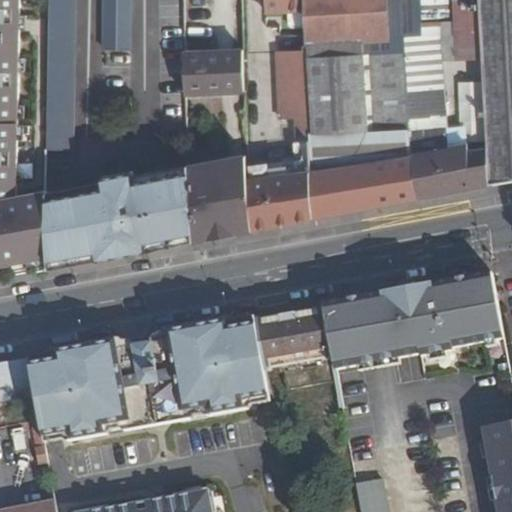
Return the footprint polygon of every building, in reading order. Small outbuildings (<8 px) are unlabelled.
[(16,180),(19,0),(0,0),(0,256),(44,248),(45,198),(45,187),(45,179),(45,175),(16,180)] [(75,0),(48,0),(46,103),(46,134),(74,134),(75,0)] [(107,0),(108,20),(127,20),(127,0),(107,0)] [(158,0),(159,27),(185,26),(184,0),(158,0)] [(388,20),(386,0),(302,0),(303,23),(359,21),(388,20)] [(511,161),(511,0),(476,0),(481,115),(482,131),(484,166),(511,161)] [(448,1),(416,2),(416,14),(435,13),(436,13),(449,13),(448,1)] [(417,21),(400,22),(401,37),(406,113),(408,134),(412,179),(484,166),(482,131),(465,132),(465,127),(443,129),(436,13),(435,13),(416,14),(417,21)] [(108,20),(108,32),(127,32),(127,20),(108,20)] [(359,21),(303,23),(304,29),(307,114),(372,108),(367,39),(362,39),(359,21)] [(241,73),(241,29),(186,32),(187,75),(241,73)] [(297,116),(307,116),(307,114),(304,29),(276,30),(279,98),(296,98),(297,116)] [(401,37),(367,39),(372,108),(372,116),(406,113),(401,37)] [(245,131),(188,143),(190,220),(251,209),(247,159),(245,131)] [(412,179),(408,134),(308,149),(307,139),(265,146),(266,156),(247,159),(251,209),(310,198),(412,179)] [(169,224),(190,220),(188,143),(159,146),(133,147),(132,136),(101,138),(101,149),(45,152),(45,175),(45,179),(45,187),(45,198),(44,248),(54,246),(62,244),(102,237),(112,235),(111,225),(120,224),(122,233),(145,229),(157,226),(169,224)] [(111,225),(112,235),(122,233),(120,224),(111,225)] [(458,348),(457,345),(508,336),(496,271),(404,287),(386,291),(326,302),(337,357),(339,367),(375,360),(408,354),(424,352),(424,354),(458,348)] [(326,302),(262,313),(272,369),(337,357),(326,302)] [(214,411),(278,400),(272,369),(262,313),(198,325),(176,329),(180,348),(161,352),(159,342),(137,346),(120,349),(118,340),(67,349),(64,350),(61,351),(32,356),(40,394),(43,410),(47,434),(65,431),(72,437),(81,436),(112,430),(151,423),(214,411)] [(40,394),(32,356),(21,358),(28,396),(40,394)] [(0,361),(0,375),(5,401),(28,396),(21,358),(0,361)] [(43,462),(52,460),(47,434),(43,410),(34,412),(43,462)] [(503,511),(511,511),(511,420),(487,425),(503,511)] [(52,460),(43,462),(46,475),(55,473),(52,460)] [(393,511),(387,478),(360,483),(365,511),(393,511)] [(215,511),(212,490),(206,486),(182,490),(183,497),(169,500),(171,509),(159,511),(157,502),(109,511),(108,503),(84,507),(80,511),(215,511)] [(0,511),(62,511),(60,499),(0,510),(0,511)]
